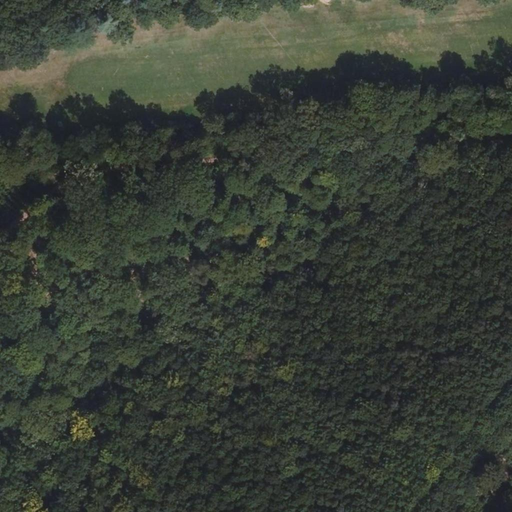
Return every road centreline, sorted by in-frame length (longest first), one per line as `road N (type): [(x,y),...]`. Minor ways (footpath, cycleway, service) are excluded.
road 1 (track): [(18,511),(52,449),(85,412),(431,175),(462,140)]
road 2 (track): [(511,142),(94,169),(57,187),(0,239)]
